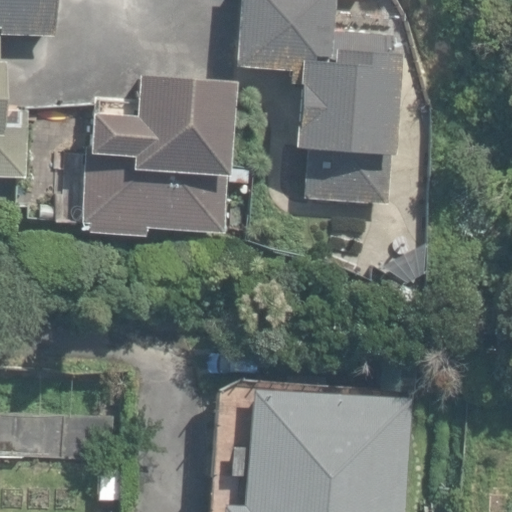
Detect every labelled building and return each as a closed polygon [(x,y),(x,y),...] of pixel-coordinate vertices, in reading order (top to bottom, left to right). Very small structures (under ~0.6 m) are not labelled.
[(0,0),(0,35),(51,37),(51,0),(0,0)] [(239,0),(237,54),(298,59),(297,61),(294,61),(290,146),(304,147),(301,197),(385,205),(396,51),(388,50),(389,36),(325,30),(326,0),(239,0)] [(83,231),(141,236),(142,227),(221,235),(230,80),(133,73),(129,115),(86,111),(76,222),(84,223),(83,231)] [(0,177),(21,178),(24,109),(0,107),(0,177)] [(400,511),(408,395),(243,385),(236,500),(214,498),(213,511),(400,511)] [(0,453),(109,457),(110,415),(0,411),(0,453)] [(97,498),(122,498),(122,466),(97,466),(97,498)]
